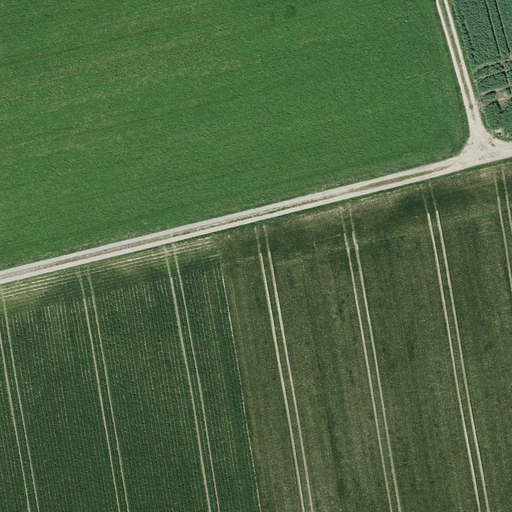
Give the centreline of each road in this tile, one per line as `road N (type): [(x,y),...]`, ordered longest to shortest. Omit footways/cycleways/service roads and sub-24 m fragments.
road 1 (track): [(0,276),(511,147)]
road 2 (track): [(478,155),(437,0)]
